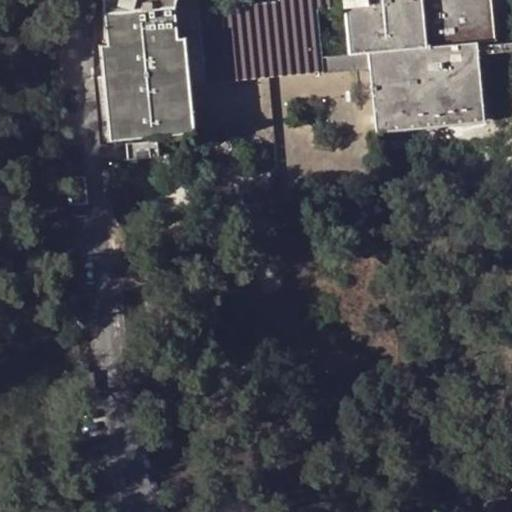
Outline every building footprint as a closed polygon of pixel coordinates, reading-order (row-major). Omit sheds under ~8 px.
[(192,131),(187,84),(185,59),(308,49),(305,10),(316,10),(340,7),(344,53),(366,50),(367,67),(374,131),(385,129),(482,119),(474,40),(492,39),(488,0),(273,0),(197,7),(196,0),(99,0),(104,44),(96,45),(106,139),(192,131)] [(305,10),(308,49),(318,48),(316,10),(305,10)] [(185,59),(187,84),(320,72),(319,55),(318,48),(308,49),(185,59)] [(319,55),(320,72),(367,67),(366,50),(344,53),(319,55)] [(385,129),(374,131),(375,151),(388,150),(385,129)] [(77,374),(80,395),(94,392),(90,371),(77,374)]
